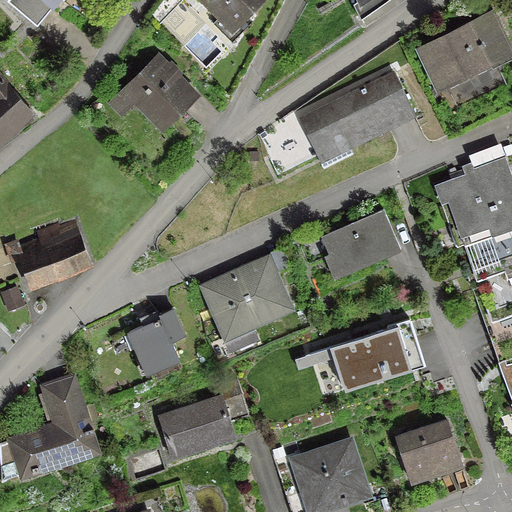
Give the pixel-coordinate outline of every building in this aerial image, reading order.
[(7,0),(7,1),(35,24),(55,0),(7,0)] [(202,0),(230,27),(257,0),(202,0)] [(491,13),(420,49),(438,85),(510,50),(491,13)] [(136,79),(125,89),(158,123),(189,93),(155,59),(145,69),(144,68),(135,78),(136,79)] [(316,128),(309,131),(320,153),(409,109),(391,73),(349,94),(350,98),(310,117),(316,128)] [(0,139),(30,112),(0,77),(0,139)] [(446,200),(454,223),(511,202),(511,181),(503,157),(471,168),(472,171),(443,182),(449,199),(446,200)] [(511,249),(511,202),(454,223),(459,237),(462,236),(464,241),(461,242),(470,265),(511,249)] [(381,209),(322,235),(339,275),(384,255),(380,248),(395,241),(381,209)] [(10,261),(18,258),(28,286),(88,263),(73,223),(58,229),(56,225),(36,233),(38,238),(16,246),(15,242),(5,245),(10,261)] [(486,310),(511,301),(511,249),(470,265),(475,279),(478,278),(480,283),(477,284),(486,310)] [(265,260),(204,288),(220,324),(219,324),(221,331),(223,330),(225,333),(285,306),(265,260)] [(158,318),(126,332),(142,367),(154,361),(157,369),(177,360),(169,341),(183,335),(171,308),(156,314),(158,318)] [(296,369),(332,357),(341,385),(384,371),(386,375),(414,366),(414,365),(420,364),(406,320),(386,326),(387,329),(293,359),(296,369)] [(21,437),(0,443),(0,481),(31,472),(32,473),(38,471),(37,470),(94,451),(87,431),(92,430),(91,426),(86,428),(70,376),(42,386),(55,426),(48,428),(48,427),(20,436),(21,437)] [(233,436),(220,396),(157,416),(170,457),(233,436)] [(445,420),(394,436),(408,478),(437,468),(436,465),(457,458),(445,420)] [(347,442),(293,461),(310,510),(364,492),(347,442)]
